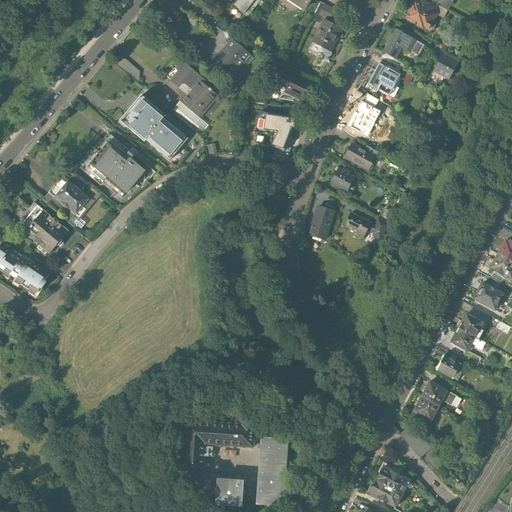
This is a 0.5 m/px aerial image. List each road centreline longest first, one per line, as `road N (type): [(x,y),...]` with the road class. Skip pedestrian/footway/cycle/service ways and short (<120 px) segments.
road 1 (residential): [(0,289),(28,308),(49,310),(120,224),(196,170),(244,163),(303,178)]
road 2 (residential): [(303,178),(287,237),(292,291),(385,425)]
road 3 (residential): [(385,425),(511,192)]
road 4 (tertiary): [(0,164),(137,0)]
road 5 (residential): [(374,22),(303,178)]
road 6 (residential): [(385,425),(437,487),(475,511)]
